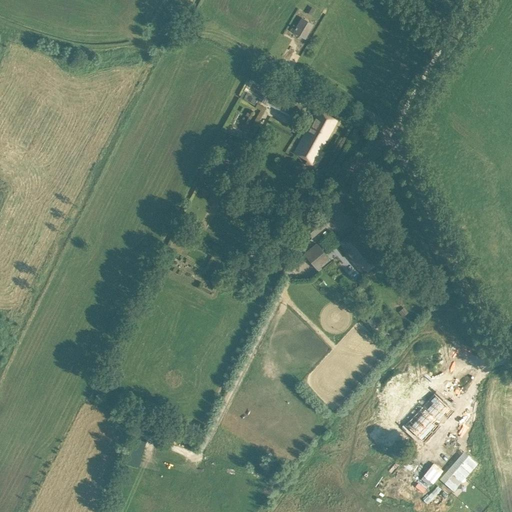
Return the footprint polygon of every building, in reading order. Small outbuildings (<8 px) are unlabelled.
[(305,39),(313,25),(311,23),(301,18),(293,32),(305,39)] [(253,80),(264,87),(268,80),(256,74),(253,80)] [(269,88),(267,92),(261,101),(265,104),(266,103),(289,115),(296,103),(295,102),(269,88)] [(240,97),(254,105),(258,98),(244,90),(240,97)] [(319,110),(294,153),(307,160),(305,164),(314,169),(324,152),(320,150),(337,120),(319,110)] [(216,161),(204,183),(213,188),(220,176),(218,175),(220,172),(222,173),(226,166),(216,161)] [(317,219),(314,215),(313,214),(304,222),(308,226),(304,229),(312,239),(328,225),(320,216),(317,219)] [(194,247),(218,255),(223,237),(199,230),(194,247)] [(343,250),(363,273),(380,260),(355,230),(340,242),(345,248),(343,250)] [(316,245),(305,254),(316,267),(327,258),(316,245)] [(404,308),(398,312),(403,317),(408,313),(404,308)] [(434,394),(405,425),(423,442),(441,422),(439,420),(444,414),(446,416),(452,410),(434,394)] [(468,456),(444,483),(454,491),(477,464),(468,456)] [(268,471),(278,474),(280,475),(283,466),(271,462),(268,471)]
